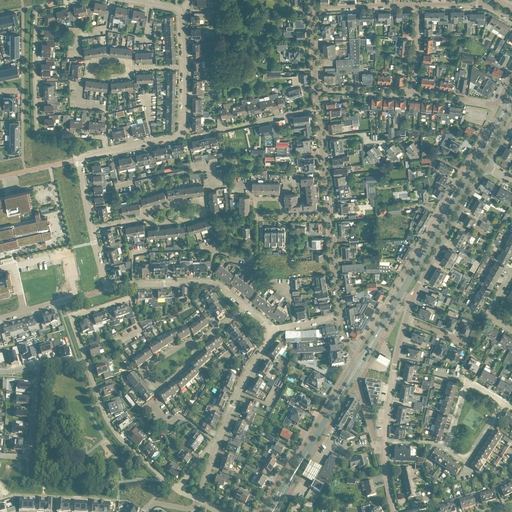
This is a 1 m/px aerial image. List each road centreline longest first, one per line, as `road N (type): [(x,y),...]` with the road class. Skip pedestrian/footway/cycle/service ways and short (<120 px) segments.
road 1 (residential): [(176,486),(112,429),(72,325),(77,315),(129,298),(127,284)]
road 2 (secondary): [(381,327),(511,97)]
road 3 (residential): [(106,151),(106,139),(36,128),(35,11),(75,0)]
road 4 (residential): [(405,318),(484,167)]
road 5 (secondary): [(273,511),(343,390)]
road 6 (residential): [(194,346),(194,358),(152,388),(145,368),(187,343)]
road 7 (residential): [(216,444),(271,331)]
road 8 (residential): [(244,305),(210,282),(127,284)]
road 9 (residential): [(384,440),(405,318)]
road 10 (residential): [(511,72),(496,103),(411,93)]
